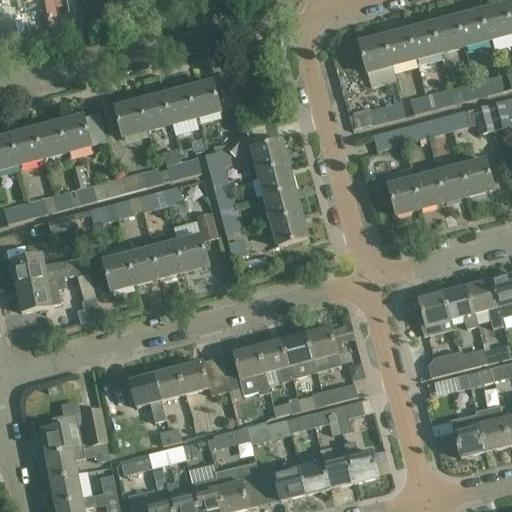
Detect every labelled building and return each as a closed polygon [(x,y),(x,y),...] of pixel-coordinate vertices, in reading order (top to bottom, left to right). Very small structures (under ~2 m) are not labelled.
[(481,13),(489,43),(511,36),(511,30),(505,6),(481,13)] [(457,19),(465,49),(489,43),(481,13),(457,19)] [(433,25),(441,55),(465,49),(457,19),(433,25)] [(409,32),(417,62),(441,55),(433,25),(409,32)] [(384,38),(392,68),(417,62),(409,32),(384,38)] [(392,68),(384,38),(360,45),(368,75),(392,68)] [(511,74),(499,78),(503,94),(511,91),(511,74)] [(475,85),(479,100),(503,94),(499,78),(475,85)] [(475,85),(450,91),(454,107),(479,100),(475,85)] [(188,92),(196,122),(221,115),(213,86),(188,92)] [(400,96),(402,104),(406,120),(430,113),(426,98),(424,90),(400,96)] [(426,98),(430,113),(454,107),(450,91),(426,98)] [(188,92),(164,99),(172,128),(196,122),(188,92)] [(172,128),(164,99),(140,105),(148,135),(172,128)] [(511,118),(511,101),(488,108),(495,133),(511,129),(508,119),(511,118)] [(384,126),(406,120),(402,104),(374,112),(370,113),(374,128),(384,126)] [(148,135),(140,105),(115,112),(123,141),(148,135)] [(495,133),(488,108),(473,112),(480,137),(495,133)] [(453,134),(469,130),(464,114),(448,119),(453,134)] [(60,126),(68,156),(93,150),(85,120),(60,126)] [(424,125),(429,140),(445,136),(440,121),(424,125)] [(429,140),(424,125),(400,132),(404,147),(429,140)] [(68,156),(60,126),(36,133),(43,163),(68,156)] [(404,147),(400,132),(373,139),(377,154),(404,147)] [(43,163),(36,133),(11,139),(19,169),(43,163)] [(0,174),(19,169),(11,139),(0,142),(0,174)] [(253,151),(259,176),(289,168),(282,144),(253,151)] [(206,157),(210,173),(225,169),(221,153),(206,157)] [(83,158),(67,159),(68,179),(84,178),(83,158)] [(487,161),(462,168),(470,198),(495,191),(487,161)] [(198,162),(182,166),(186,181),(202,177),(198,162)] [(171,185),(186,181),(182,166),(167,170),(171,185)] [(259,176),(266,200),(295,192),(289,168),(259,176)] [(438,175),(446,204),(470,198),(462,168),(438,175)] [(225,169),(210,173),(214,188),(229,184),(225,169)] [(146,191),(162,187),(158,172),(142,176),(146,191)] [(438,175),(413,182),(421,211),(446,204),(438,175)] [(421,211),(413,182),(388,188),(396,218),(421,211)] [(97,204),(93,189),(77,193),(81,208),(97,204)] [(178,190),(163,194),(167,209),(182,205),(178,190)] [(266,200),(272,224),(302,216),(295,192),(266,200)] [(216,197),(220,213),(235,208),(231,193),(216,197)] [(57,214),(73,210),(69,194),(53,199),(57,214)] [(154,196),(139,201),(143,215),(158,211),(154,196)] [(29,205),(33,220),(48,216),(44,201),(29,205)] [(115,207),(119,222),(134,218),(130,203),(115,207)] [(33,220),(29,205),(4,211),(8,227),(33,220)] [(94,228),(109,224),(105,210),(90,214),(94,228)] [(177,246),(185,275),(209,269),(203,245),(218,241),(212,216),(196,220),(201,239),(177,246)] [(302,216),(272,224),(279,249),(308,241),(302,216)] [(77,229),(74,218),(74,217),(48,223),(52,236),(77,229)] [(222,221),(226,237),(242,233),(238,217),(222,221)] [(249,257),(244,242),(229,246),(233,261),(249,257)] [(153,252),(160,282),(185,275),(177,246),(153,252)] [(128,259),(136,288),(160,282),(153,252),(128,259)] [(293,255),(294,269),(327,268),(326,253),(293,255)] [(67,263),(44,268),(43,259),(11,265),(17,291),(64,282),(71,280),(67,263)] [(136,288),(128,259),(104,265),(112,295),(136,288)] [(98,301),(91,276),(78,279),(85,304),(98,301)] [(511,276),(491,282),(498,310),(499,309),(511,305),(511,276)] [(61,308),(58,294),(66,292),(64,282),(17,291),(22,317),(53,311),(53,310),(61,308)] [(504,329),(499,309),(498,310),(491,282),(467,289),(474,316),(487,313),(492,332),(504,329)] [(444,295),(451,322),(463,319),(466,331),(478,328),(474,316),(467,289),(444,295)] [(155,293),(157,316),(196,314),(195,291),(155,293)] [(454,330),(451,322),(444,295),(419,301),(423,316),(420,317),(425,338),(454,330)] [(122,324),(121,302),(96,303),(97,325),(122,324)] [(28,330),(36,349),(68,337),(61,318),(28,330)] [(331,330),(307,337),(317,375),(342,369),(331,330)] [(317,375),(307,337),(283,343),(293,382),(317,375)] [(293,383),(293,382),(283,343),(272,346),(272,344),(270,342),(261,344),(260,348),(260,349),(259,349),(266,376),(278,372),(282,387),(293,383)] [(509,348),(499,351),(502,364),(511,361),(509,348)] [(271,395),(266,376),(259,349),(234,356),(234,357),(224,359),(230,383),(225,385),(228,394),(242,391),(244,398),(259,394),(260,398),(271,395)] [(432,382),(465,373),(462,360),(460,352),(434,359),(428,367),(432,382)] [(462,360),(465,373),(488,367),(485,354),(462,360)] [(220,386),(225,385),(230,383),(224,359),(213,362),(220,386)] [(203,364),(179,371),(186,397),(210,391),(212,399),(228,394),(225,385),(220,386),(213,362),(204,365),(203,364)] [(501,368),(491,371),(494,384),(504,381),(501,368)] [(179,371),(155,377),(162,403),(186,397),(179,371)] [(481,387),(478,375),(467,377),(470,390),(481,387)] [(168,423),(162,403),(155,377),(130,383),(137,410),(151,406),(156,426),(168,423)] [(470,390),(467,377),(457,380),(460,392),(470,390)] [(316,384),(294,391),(297,401),(319,394),(316,384)] [(354,388),(323,396),(326,409),(357,401),(354,388)] [(316,411),(326,409),(323,396),(313,398),(316,411)] [(302,415),(299,401),(289,403),(293,417),(302,415)] [(336,411),(339,425),(343,438),(352,436),(348,422),(365,418),(361,405),(336,411)] [(511,406),(501,409),(510,448),(511,447),(511,406)] [(501,409),(476,414),(477,417),(486,454),(510,448),(501,409)] [(234,410),(233,421),(259,423),(260,412),(234,410)] [(339,425),(336,411),(312,417),(315,431),(339,425)] [(56,430),(42,433),(47,458),(74,453),(85,451),(78,417),(54,421),(56,430)] [(462,460),(486,454),(477,417),(452,423),(462,460)] [(291,436),(300,433),(297,420),(287,423),(291,436)] [(95,455),(108,452),(102,421),(89,423),(95,455)] [(184,435),(187,446),(238,435),(235,423),(184,435)] [(291,438),(291,436),(287,423),(270,427),(274,442),(291,438)] [(179,431),(169,434),(173,447),(182,444),(179,431)] [(173,447),(169,434),(160,436),(163,449),(173,447)] [(193,447),(184,449),(187,462),(195,460),(193,447)] [(172,466),(187,462),(184,449),(160,455),(163,469),(172,467),(172,466)] [(321,454),(324,465),(330,492),(354,486),(348,460),(335,463),(332,451),(321,454)] [(108,452),(95,455),(97,465),(110,463),(108,452)] [(78,476),(74,453),(47,458),(51,482),(78,476)] [(372,454),(348,460),(354,486),(379,480),(372,454)] [(124,479),(163,469),(160,455),(149,458),(150,462),(122,469),(124,479)] [(324,465),(299,471),(306,498),(330,492),(324,465)] [(276,479),(281,503),(281,504),(306,498),(299,471),(275,477),(274,469),(258,473),(260,482),(266,481),(276,479)] [(220,490),(219,490),(224,511),(248,511),(251,511),(250,511),(261,508),(255,484),(260,482),(258,473),(242,477),(244,485),(230,488),(228,481),(218,483),(220,490)] [(78,476),(51,482),(56,507),(83,501),(78,476)] [(102,487),(115,485),(113,479),(101,481),(102,487)] [(276,479),(266,481),(271,506),(281,503),(276,479)] [(193,486),(195,496),(198,511),(224,511),(219,490),(217,480),(193,486)] [(261,508),(271,506),(266,481),(260,482),(255,484),(261,508)] [(104,497),(83,501),(56,507),(57,511),(88,511),(106,509),(107,511),(119,511),(115,485),(102,487),(104,497)] [(169,494),(171,502),(173,511),(198,511),(195,496),(181,499),(179,491),(169,494)] [(131,511),(173,511),(171,502),(158,505),(155,493),(128,500),(131,511)]
